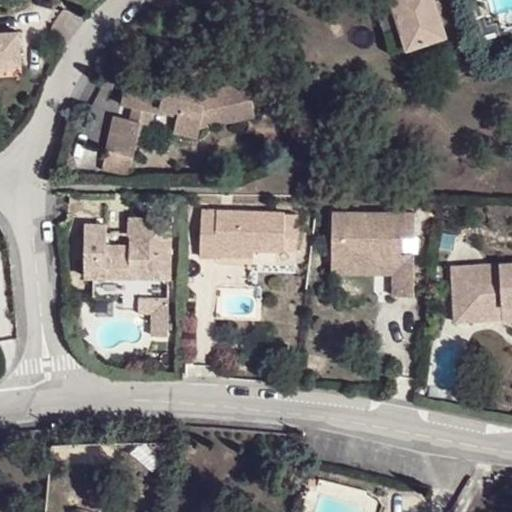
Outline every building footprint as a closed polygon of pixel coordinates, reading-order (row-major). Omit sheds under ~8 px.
[(435,2),(393,3),(406,46),(445,33),(435,2)] [(0,67),(16,67),(14,34),(0,34),(0,67)] [(142,92),(140,107),(156,110),(159,103),(175,106),(172,130),(193,133),(195,123),(196,119),(210,116),(212,120),(235,115),(232,105),(247,102),(243,79),(202,88),(160,79),(158,94),(142,92)] [(122,80),(118,103),(140,107),(142,92),(143,85),(122,80)] [(232,105),(235,115),(250,113),(247,102),(232,105)] [(138,118),(111,114),(106,148),(133,152),(138,118)] [(215,256),(216,253),(216,245),(267,248),(284,249),(284,236),(294,237),(296,212),(201,207),(198,255),(215,256)] [(415,296),(416,254),(403,254),(403,236),(416,237),(416,214),(334,214),(332,267),(355,266),(356,258),(395,258),(394,276),(394,296),(415,296)] [(110,262),(109,276),(168,276),(169,218),(128,218),(126,254),(103,253),(104,222),(82,222),(81,262),(110,262)] [(403,254),(416,254),(416,237),(403,236),(403,254)] [(216,245),(216,253),(267,254),(267,248),(216,245)] [(355,266),(332,267),(332,274),(394,276),(395,258),(356,258),(355,266)] [(511,261),(455,264),(457,306),(505,304),(505,316),(505,318),(511,317),(511,261)] [(81,275),(109,276),(110,262),(81,262),(81,275)] [(165,296),(135,296),(135,312),(149,313),(148,334),(164,335),(165,296)] [(505,304),(457,306),(457,317),(505,316),(505,304)]
